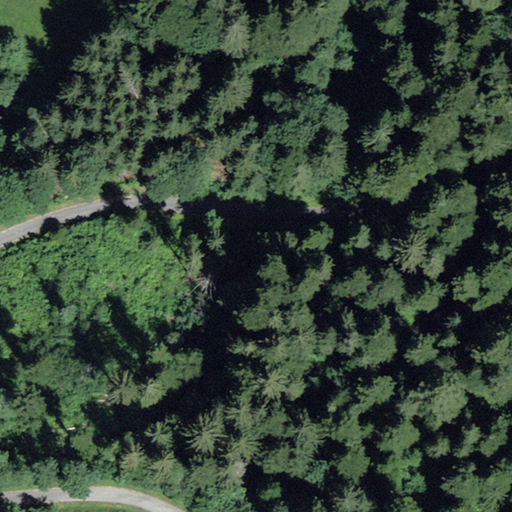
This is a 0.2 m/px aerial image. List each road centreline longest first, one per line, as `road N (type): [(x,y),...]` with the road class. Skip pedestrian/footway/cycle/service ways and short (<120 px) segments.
road 1 (unclassified): [(511,164),(356,207),(108,201),(0,237)]
road 2 (unclassified): [(0,499),(119,495),(170,511)]
